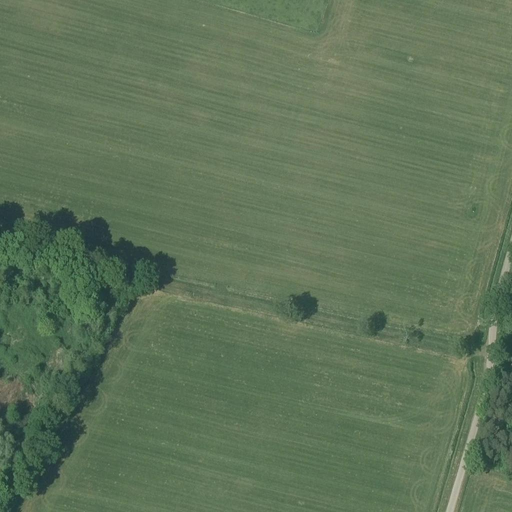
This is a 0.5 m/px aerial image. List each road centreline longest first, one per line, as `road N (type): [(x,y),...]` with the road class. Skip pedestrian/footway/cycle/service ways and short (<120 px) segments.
road 1 (track): [(0,246),(491,356)]
road 2 (unclassified): [(449,511),(485,387),(511,248)]
